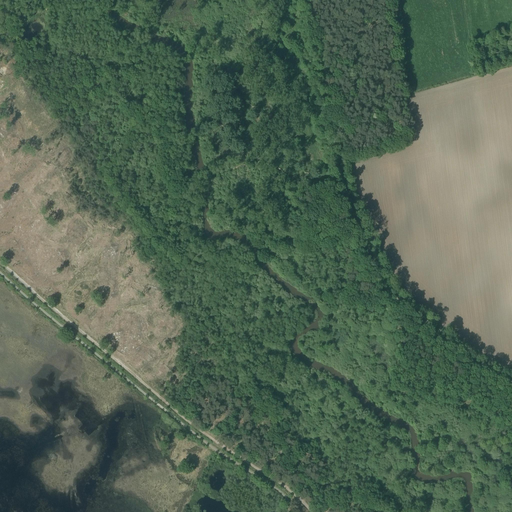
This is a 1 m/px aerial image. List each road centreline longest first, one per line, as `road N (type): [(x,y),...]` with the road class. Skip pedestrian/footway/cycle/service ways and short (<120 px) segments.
road 1 (track): [(511,380),(482,366),(393,295),(378,272),(340,160),(311,0)]
road 2 (track): [(297,497),(222,448),(0,262)]
